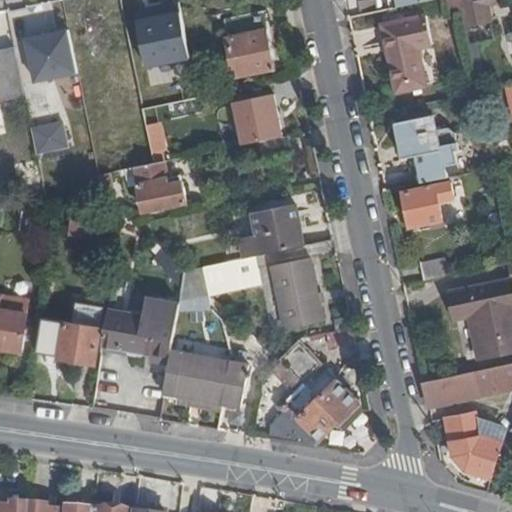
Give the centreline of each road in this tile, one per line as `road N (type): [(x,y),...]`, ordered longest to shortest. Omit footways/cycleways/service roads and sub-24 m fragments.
road 1 (residential): [(403,494),(408,436),(313,0)]
road 2 (secondary): [(403,494),(0,429)]
